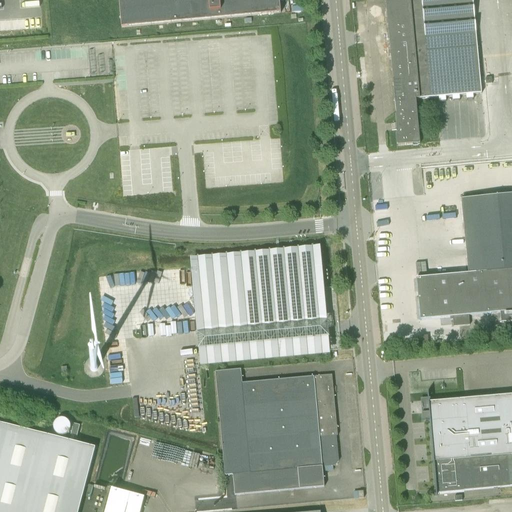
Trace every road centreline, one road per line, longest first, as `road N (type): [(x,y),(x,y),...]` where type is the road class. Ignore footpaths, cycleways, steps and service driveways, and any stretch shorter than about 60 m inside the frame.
road 1 (unclassified): [(383,511),(336,0)]
road 2 (unknown): [(366,329),(188,345),(170,354),(152,385)]
road 3 (unknown): [(380,480),(347,479),(340,375),(370,367)]
